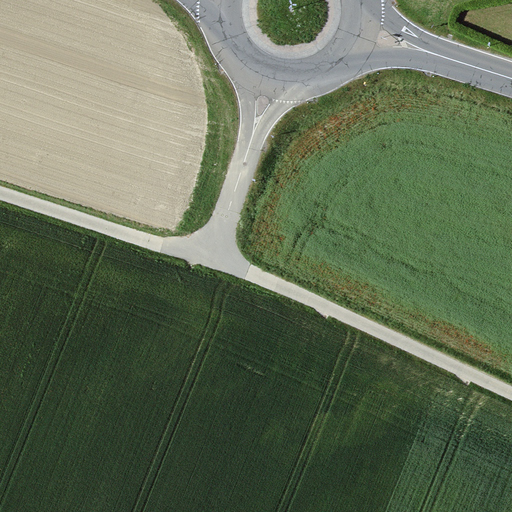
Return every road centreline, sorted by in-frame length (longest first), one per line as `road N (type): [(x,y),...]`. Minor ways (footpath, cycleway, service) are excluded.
road 1 (track): [(247,151),(212,260),(511,394)]
road 2 (track): [(0,194),(212,260)]
road 3 (secondary): [(225,37),(239,58),(270,77),(303,79),(341,62)]
road 4 (secondary): [(341,62),(401,56),(465,64)]
